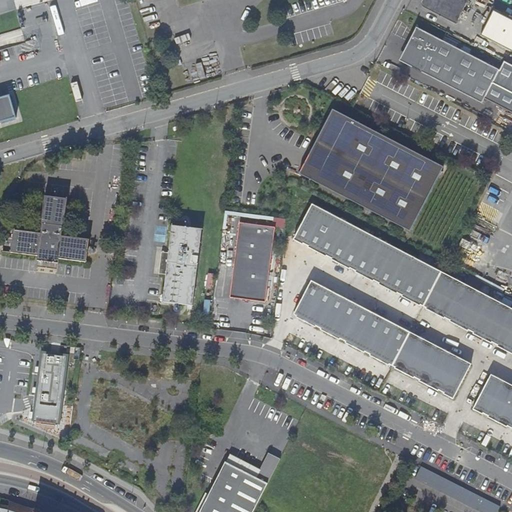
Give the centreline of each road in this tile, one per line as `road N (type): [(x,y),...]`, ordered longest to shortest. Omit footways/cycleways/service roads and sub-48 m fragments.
road 1 (residential): [(0,321),(264,355),(511,482)]
road 2 (residential): [(0,158),(353,55),(370,43),(393,0)]
road 3 (secondary): [(137,511),(0,449)]
